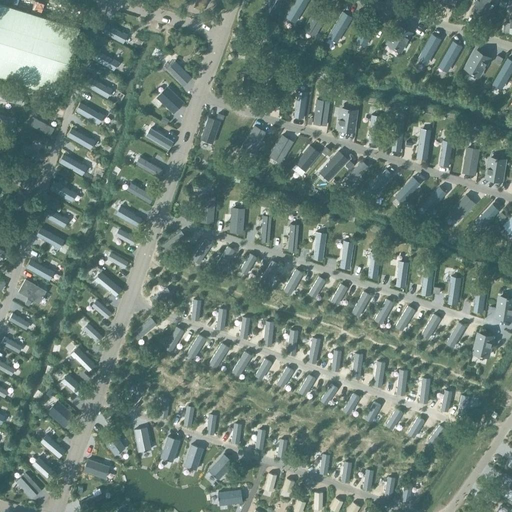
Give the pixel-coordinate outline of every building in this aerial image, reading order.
[(268,0),(263,8),(274,15),(283,0),(268,0)] [(295,0),(285,18),(295,23),(308,0),(295,0)] [(494,0),(476,0),(472,8),(486,16),(494,0)] [(0,3),(0,77),(58,96),(80,29),(0,3)] [(317,6),(303,30),(314,37),(328,13),(317,6)] [(343,12),(327,37),(337,43),(352,17),(343,12)] [(371,16),(356,41),(365,46),(380,21),(371,16)] [(105,23),(101,32),(123,44),(127,35),(105,23)] [(397,25),(387,43),(400,50),(410,33),(397,25)] [(432,34),(418,60),(427,65),(442,39),(432,34)] [(453,41),(438,66),(448,72),(463,46),(453,41)] [(193,45),(183,49),(186,57),(195,54),(193,45)] [(96,50),(92,58),(113,71),(118,62),(96,50)] [(476,50),(466,68),(480,75),(490,58),(476,50)] [(511,59),(508,58),(493,83),(502,89),(511,72),(511,59)] [(175,61),(166,70),(183,86),(191,77),(175,61)] [(244,75),(241,100),(255,101),(257,76),(244,75)] [(89,76),(84,85),(107,98),(112,90),(89,76)] [(147,93),(157,95),(160,81),(150,78),(147,93)] [(267,83),(264,108),(278,109),(280,85),(267,83)] [(167,85),(156,97),(174,113),(184,102),(167,85)] [(390,89),(390,100),(406,101),(406,90),(390,89)] [(297,90),(293,117),(303,118),(307,92),(297,90)] [(3,93),(2,100),(21,104),(22,96),(3,93)] [(316,99),(313,122),(327,124),(329,101),(316,99)] [(80,102),(75,111),(98,124),(103,116),(80,102)] [(341,109),(338,128),(353,130),(355,111),(341,109)] [(0,114),(0,122),(15,125),(16,117),(0,114)] [(31,115),(27,123),(50,136),(54,128),(31,115)] [(222,115),(213,132),(225,139),(235,123),(222,115)] [(372,115),(368,142),(378,143),(381,116),(372,115)] [(395,123),(391,150),(401,151),(404,124),(395,123)] [(254,125),(242,147),(254,154),(266,132),(254,125)] [(72,128),(67,136),(90,149),(95,141),(72,128)] [(150,128),(145,136),(168,149),(173,141),(150,128)] [(421,128),(416,157),(427,159),(431,130),(421,128)] [(210,148),(215,134),(207,131),(202,145),(210,148)] [(282,135),(269,156),(281,163),(294,141),(282,135)] [(0,139),(0,147),(8,149),(10,141),(0,139)] [(443,140),(439,165),(449,166),(453,142),(443,140)] [(125,152),(136,156),(139,147),(128,143),(125,152)] [(24,144),(21,151),(38,161),(41,154),(24,144)] [(499,156),(500,146),(489,144),(488,154),(499,156)] [(310,145),(295,163),(306,171),(320,153),(310,145)] [(467,147),(463,173),(476,175),(480,149),(467,147)] [(338,151),(319,172),(328,181),(348,159),(338,151)] [(63,155),(57,168),(76,177),(83,164),(63,155)] [(140,157),(136,164),(159,178),(163,170),(140,157)] [(490,158),(488,177),(502,179),(505,160),(490,158)] [(362,160),(344,180),(350,186),(368,166),(362,160)] [(386,168),(367,188),(375,195),(393,175),(386,168)] [(139,169),(134,182),(146,186),(151,173),(139,169)] [(17,170),(13,177),(30,186),(33,180),(17,170)] [(413,177),(394,197),(402,203),(420,183),(413,177)] [(131,183),(127,190),(149,203),(154,196),(131,183)] [(55,184),(51,196),(69,204),(74,192),(55,184)] [(440,187),(421,206),(428,212),(446,193),(440,187)] [(9,195),(5,202),(22,211),(26,204),(9,195)] [(466,195),(450,212),(459,221),(475,203),(466,195)] [(202,196),(200,222),(213,223),(215,197),(202,196)] [(98,219),(103,207),(89,201),(84,213),(98,219)] [(493,204),(475,222),(482,228),(499,210),(493,204)] [(46,207),(42,215),(63,227),(68,219),(46,207)] [(120,207),(116,214),(137,227),(142,219),(120,207)] [(232,207),(230,232),(242,233),(244,208),(232,207)] [(263,215),(261,242),(269,242),(272,216),(263,215)] [(0,218),(0,226),(2,227),(0,231),(0,234),(14,240),(20,226),(0,218)] [(290,224),(288,250),(296,251),(299,225),(290,224)] [(41,227),(36,235),(59,248),(64,240),(41,227)] [(435,236),(452,237),(452,228),(435,227),(435,236)] [(119,229),(115,235),(133,245),(136,239),(119,229)] [(182,232),(162,246),(167,252),(186,238),(182,232)] [(316,237),(313,258),(322,260),(326,233),(316,232),(315,237),(316,237)] [(206,239),(192,259),(199,264),(212,244),(206,239)] [(343,246),(340,267),(349,269),(354,242),(343,240),(342,246),(343,246)] [(37,251),(50,256),(52,249),(39,244),(37,251)] [(228,247),(215,267),(221,271),(234,251),(228,247)] [(370,257),(368,276),(377,277),(380,253),(371,251),(370,257)] [(111,252),(107,259),(124,268),(128,262),(111,252)] [(250,253),(239,270),(245,275),(257,258),(250,253)] [(30,259),(26,267),(49,280),(54,272),(30,259)] [(81,260),(75,275),(86,280),(92,264),(81,260)] [(273,261),(260,281),(266,285),(279,265),(273,261)] [(398,267),(396,286),(405,287),(408,262),(398,261),(398,266),(398,267)] [(424,273),(421,294),(430,295),(434,269),(424,267),(423,273),(424,273)] [(295,269),(284,290),(290,294),(302,273),(295,269)] [(161,280),(164,272),(158,270),(155,279),(161,280)] [(101,272),(95,279),(115,296),(122,289),(101,272)] [(319,276),(308,294),(315,298),(325,280),(319,276)] [(451,282),(448,303),(458,304),(461,278),(451,276),(450,282),(451,282)] [(25,279),(19,291),(39,302),(45,291),(25,279)] [(341,283),(330,301),(337,305),(347,287),(341,283)] [(297,284),(296,294),(306,296),(308,286),(297,284)] [(477,290),(474,311),(483,312),(487,286),(477,284),(476,290),(477,290)] [(167,287),(150,299),(154,305),(172,293),(167,287)] [(364,291),(351,313),(358,317),(370,295),(364,291)] [(511,299),(500,297),(497,316),(511,318),(511,312),(511,299)] [(193,299),(190,320),(198,321),(201,300),(193,299)] [(387,299),(375,320),(381,324),(393,302),(387,299)] [(96,300),(91,306),(106,319),(111,313),(96,300)] [(297,310),(299,303),(286,300),(284,306),(297,310)] [(408,305),(396,327),(402,331),(414,309),(408,305)] [(219,308),(216,329),(223,330),(226,309),(219,308)] [(67,323),(79,325),(81,313),(69,311),(67,323)] [(12,313),(9,320),(26,330),(30,323),(12,313)] [(434,314),(422,335),(428,339),(440,318),(434,314)] [(242,316),(239,337),(247,338),(250,318),(242,316)] [(151,317),(132,334),(137,340),(156,323),(151,317)] [(266,320),(263,345),(270,347),(273,322),(266,320)] [(459,322),(447,344),(453,348),(465,326),(459,322)] [(88,323),(83,329),(97,342),(102,336),(88,323)] [(59,338),(61,327),(48,324),(46,335),(59,338)] [(177,326),(164,347),(171,351),(183,330),(177,326)] [(159,342),(165,332),(160,329),(153,338),(159,342)] [(290,329),(287,354),(295,356),(298,331),(290,329)] [(227,340),(238,342),(239,332),(229,330),(227,340)] [(83,351),(91,345),(82,333),(74,340),(83,351)] [(479,333),(474,352),(488,355),(493,337),(479,333)] [(199,334),(186,355),(193,359),(205,338),(199,334)] [(254,348),(257,336),(249,335),(246,346),(254,348)] [(5,336),(1,343),(18,353),(22,346),(5,336)] [(312,337),(307,362),(315,364),(320,339),(312,337)] [(222,343),(209,364),(216,368),(228,347),(222,343)] [(77,347),(71,353),(88,371),(95,364),(77,347)] [(131,364),(137,349),(132,347),(126,362),(131,364)] [(334,350),(331,370),(338,371),(341,351),(334,350)] [(486,367),(494,369),(499,353),(490,350),(486,367)] [(245,351),(232,372),(239,376),(251,355),(245,351)] [(355,353),(352,378),(359,379),(362,354),(355,353)] [(39,365),(55,371),(58,363),(42,357),(39,365)] [(156,373),(159,360),(147,358),(144,371),(156,373)] [(265,359),(255,375),(261,379),(271,363),(265,359)] [(0,360),(0,369),(11,376),(15,369),(0,360)] [(376,361),(373,385),(381,387),(384,362),(376,361)] [(287,367),(276,384),(283,387),(293,371),(287,367)] [(399,369),(396,394),(404,395),(407,370),(399,369)] [(67,374),(61,380),(80,397),(86,390),(67,374)] [(480,374),(472,390),(479,394),(488,378),(480,374)] [(309,375),(298,392),(305,396),(315,379),(309,375)] [(422,377),(419,402),(426,403),(429,379),(422,377)] [(330,384),(320,400),(327,404),(337,388),(330,384)] [(138,386),(125,402),(131,407),(144,391),(138,386)] [(22,390),(19,395),(34,401),(37,395),(22,390)] [(444,390),(440,410),(448,412),(452,391),(444,390)] [(353,393),(343,410),(350,414),(360,397),(353,393)] [(461,395),(457,415),(464,417),(468,396),(461,395)] [(162,397),(159,417),(166,418),(170,398),(162,397)] [(57,400),(47,412),(65,427),(75,415),(57,400)] [(374,402),(364,419),(371,423),(381,406),(374,402)] [(186,406),(183,425),(191,427),(194,407),(186,406)] [(225,406),(222,412),(228,415),(231,410),(225,406)] [(396,409),(386,425),(392,429),(402,413),(396,409)] [(292,422),(298,424),(302,414),(296,412),(292,422)] [(209,414),(206,433),(213,435),(216,415),(209,414)] [(398,429),(407,432),(412,417),(402,414),(398,429)] [(418,417),(408,434),(414,438),(424,421),(418,417)] [(234,423),(231,443),(238,444),(242,424),(234,423)] [(439,426),(427,441),(433,446),(445,430),(439,426)] [(134,430),(138,451),(150,449),(146,427),(134,430)] [(258,429),(255,448),(262,450),(266,430),(258,429)] [(102,437),(114,455),(124,448),(111,430),(102,437)] [(46,435),(40,442),(59,458),(65,451),(46,435)] [(168,436),(160,457),(172,461),(179,440),(168,436)] [(280,438),(276,458),(284,459),(287,440),(280,438)] [(191,444),(184,465),(195,469),(202,448),(191,444)] [(301,446),(298,466),(305,467),(309,447),(301,446)] [(426,463),(433,466),(439,455),(432,451),(426,463)] [(223,454),(209,471),(218,479),(232,462),(223,454)] [(322,454),(319,473),(326,475),(330,455),(322,454)] [(39,457),(32,464),(51,481),(57,474),(39,457)] [(84,471),(105,478),(109,467),(88,459),(84,471)] [(344,461),(341,481),(348,482),(351,462),(344,461)] [(366,469),(363,488),(370,490),(373,470),(366,469)] [(0,471),(0,483),(6,484),(8,473),(0,471)] [(25,472),(16,481),(32,498),(41,490),(25,472)] [(269,473),(264,489),(272,491),(276,475),(269,473)] [(352,474),(350,482),(361,484),(363,476),(352,474)] [(387,476),(384,496),(392,497),(395,478),(387,476)] [(505,477),(496,491),(511,500),(511,489),(508,487),(511,481),(505,477)] [(287,479),(283,490),(290,492),(294,482),(287,479)] [(320,492),(322,486),(305,482),(303,488),(320,492)] [(405,482),(401,502),(408,503),(412,483),(405,482)] [(240,490),(218,493),(220,505),(242,502),(240,490)] [(314,492),(314,509),(322,509),(322,492),(314,492)] [(87,498),(84,511),(103,511),(106,501),(87,498)] [(335,498),(330,509),(337,511),(342,502),(335,498)] [(298,500),(294,510),(297,511),(301,511),(305,502),(298,500)] [(353,503),(346,511),(356,511),(360,507),(353,503)]
